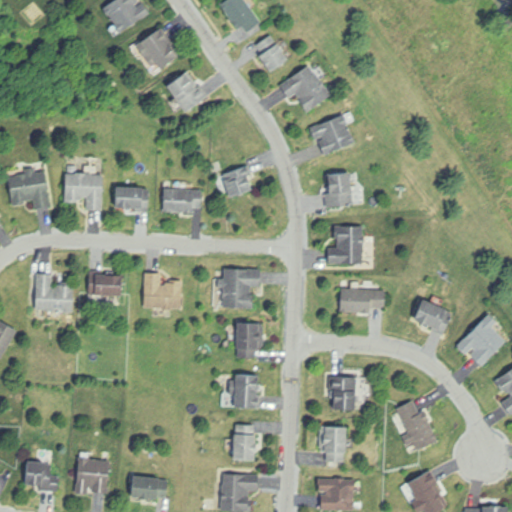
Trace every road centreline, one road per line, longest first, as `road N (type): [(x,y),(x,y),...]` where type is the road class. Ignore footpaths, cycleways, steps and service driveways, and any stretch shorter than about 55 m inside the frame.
road 1 (residential): [(287,511),(293,189),(272,136),(177,0)]
road 2 (residential): [(297,247),(52,240),(0,262)]
road 3 (residential): [(295,342),(383,344),(438,369),(459,391),(487,460)]
